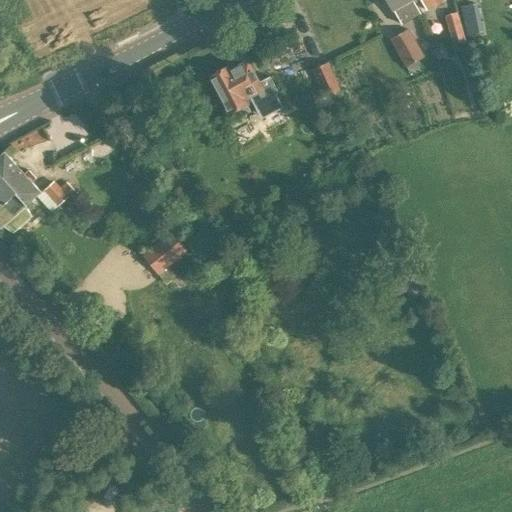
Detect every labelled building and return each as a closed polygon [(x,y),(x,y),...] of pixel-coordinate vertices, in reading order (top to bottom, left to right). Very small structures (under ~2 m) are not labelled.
[(417,1),(416,0),(387,0),(393,11),(394,11),(401,24),(420,13),(414,3),(417,1)] [(416,0),(417,1),(418,0),(420,0),(426,10),(443,0),(416,0)] [(481,32),(475,3),(461,6),(467,35),(481,32)] [(445,16),(455,49),(466,46),(456,13),(445,16)] [(423,57),(408,29),(390,39),(406,67),(423,57)] [(250,102),(256,113),(260,120),(282,108),(276,96),(278,94),(270,77),(258,83),(247,63),(230,72),(227,68),(211,77),(212,78),(204,82),(212,97),(220,93),(230,113),(250,102)] [(312,69),(325,98),(340,92),(327,63),(312,69)] [(338,99),(329,103),(334,114),(343,110),(338,99)] [(0,187),(5,183),(7,186),(25,188),(32,182),(37,178),(29,170),(24,174),(6,154),(6,153),(5,152),(3,153),(4,153),(0,156),(0,187)] [(0,226),(1,228),(3,227),(13,233),(31,217),(26,206),(41,192),(32,182),(25,188),(7,186),(5,183),(0,187),(0,226)] [(44,191),(58,205),(67,197),(71,201),(78,194),(69,185),(62,192),(54,182),(44,191)] [(67,197),(58,205),(71,220),(80,211),(71,201),(67,197)] [(146,214),(158,230),(175,218),(162,201),(146,214)] [(151,248),(167,267),(186,252),(170,233),(151,248)] [(405,284),(413,300),(425,295),(414,270),(388,282),(392,290),(405,284)] [(412,304),(417,317),(431,312),(425,298),(412,304)]
